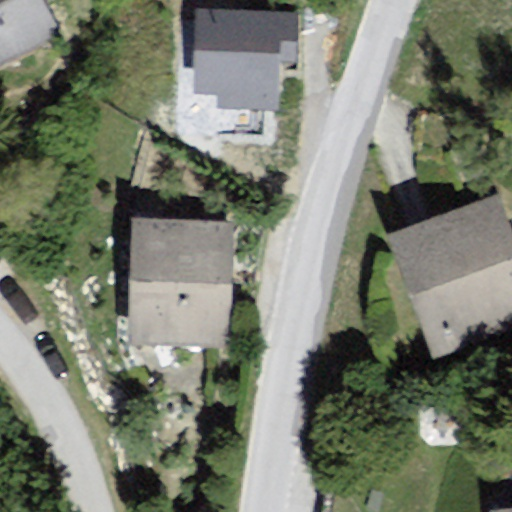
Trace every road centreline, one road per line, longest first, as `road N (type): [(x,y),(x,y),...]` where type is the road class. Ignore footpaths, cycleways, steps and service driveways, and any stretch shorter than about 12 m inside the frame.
road 1 (residential): [(267,511),(314,225),(388,0)]
road 2 (residential): [(80,511),(0,369)]
